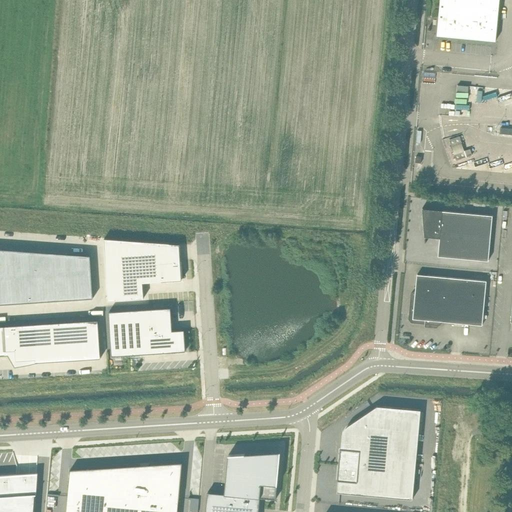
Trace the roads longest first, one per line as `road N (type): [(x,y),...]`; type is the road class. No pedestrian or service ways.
road 1 (unclassified): [(378,365),(412,0)]
road 2 (secondary): [(214,421),(0,435)]
road 3 (unclassified): [(214,421),(202,235)]
road 4 (secondary): [(511,374),(378,365)]
